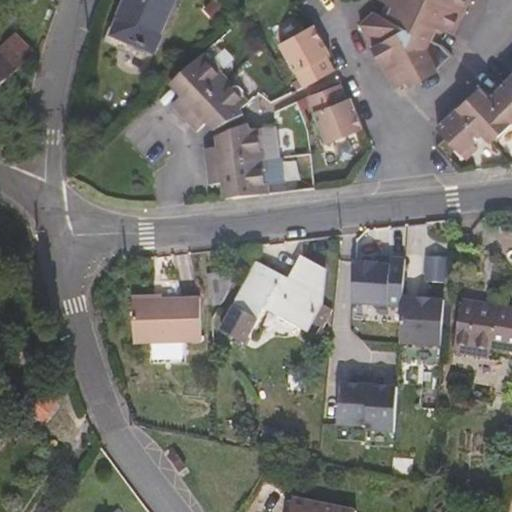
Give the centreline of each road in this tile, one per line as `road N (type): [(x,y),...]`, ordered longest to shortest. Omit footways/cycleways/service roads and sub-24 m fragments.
road 1 (residential): [(402,205),(148,236),(69,217),(48,201)]
road 2 (residential): [(175,511),(122,443),(102,399),(48,201)]
road 3 (residential): [(48,201),(52,105),(80,0)]
road 4 (residential): [(394,137),(511,18)]
road 5 (residential): [(337,10),(394,137)]
